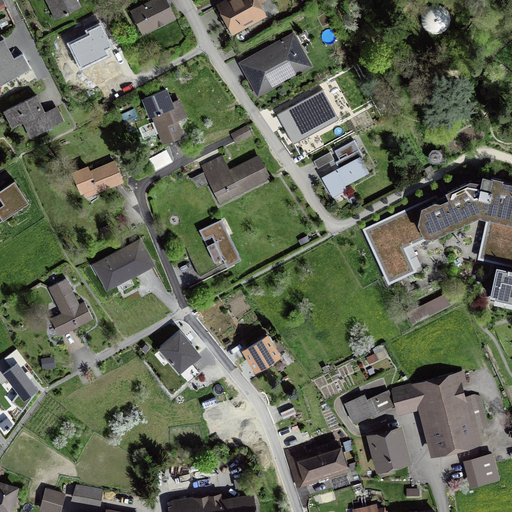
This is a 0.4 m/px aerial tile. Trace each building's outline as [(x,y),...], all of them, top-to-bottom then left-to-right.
[(46,0),(56,19),(66,14),(66,15),(68,14),(68,13),(79,7),(75,0),(46,0)] [(155,0),(133,11),(143,31),(173,16),(165,0),(155,0)] [(231,0),(220,6),(234,30),(262,15),(254,0),(231,0)] [(426,3),(424,27),(447,29),(449,5),(426,3)] [(82,67),(108,54),(105,49),(110,46),(100,24),(88,30),(90,34),(70,43),(82,67)] [(258,92),(309,65),(293,36),(243,63),(258,92)] [(0,85),(31,69),(22,53),(11,60),(1,40),(0,40),(0,85)] [(132,55),(139,67),(151,60),(144,48),(132,55)] [(116,76),(103,83),(109,96),(123,90),(116,76)] [(166,143),(180,137),(174,122),(185,117),(178,100),(171,103),(166,89),(145,98),(152,116),(153,115),(157,127),(160,126),(166,143)] [(326,92),(277,116),(292,144),(340,120),(326,92)] [(56,107),(43,114),(34,96),(6,110),(12,121),(21,116),(31,137),(63,121),(56,107)] [(246,126),(232,134),(236,142),(251,134),(246,126)] [(346,153),(347,155),(335,162),(339,169),(323,178),(329,190),(367,169),(361,158),(363,157),(354,140),(334,150),(338,157),(346,153)] [(167,146),(150,154),(156,166),(173,159),(167,146)] [(438,150),(432,150),(429,154),(429,159),(432,162),(438,162),(441,159),(441,154),(438,150)] [(330,152),(313,161),(318,168),(334,159),(330,152)] [(222,156),(202,165),(220,201),(264,179),(256,162),(231,174),(222,156)] [(88,167),(73,173),(81,192),(95,186),(96,191),(122,180),(115,161),(90,172),(88,167)] [(427,174),(433,170),(431,165),(424,169),(427,174)] [(449,195),(438,201),(421,208),(417,218),(426,237),(427,239),(478,215),(488,217),(511,222),(511,184),(501,182),(501,180),(483,175),(481,184),(470,181),(448,192),(449,195)] [(14,180),(0,189),(0,215),(3,220),(29,203),(14,180)] [(404,247),(426,237),(417,218),(421,208),(438,201),(436,196),(365,229),(389,281),(414,270),(404,247)] [(511,264),(511,222),(488,217),(480,257),(511,264)] [(195,254),(190,256),(200,276),(225,262),(227,266),(241,259),(221,219),(199,230),(210,252),(197,259),(195,254)] [(139,241),(101,262),(106,271),(100,274),(108,287),(120,281),(118,277),(126,272),(128,276),(151,263),(139,241)] [(511,270),(497,267),(490,300),(511,304),(511,270)] [(49,287),(60,308),(68,304),(70,308),(79,304),(66,278),(49,287)] [(433,310),(447,303),(444,296),(430,303),(433,310)] [(70,308),(68,304),(60,308),(62,313),(54,316),(62,332),(62,334),(93,318),(84,301),(79,304),(70,308)] [(423,306),(410,313),(413,320),(427,313),(423,306)] [(198,354),(180,333),(162,348),(172,359),(170,360),(173,364),(175,363),(180,369),(198,354)] [(278,354),(267,336),(244,350),(256,368),(278,354)] [(284,348),(281,344),(277,338),(273,341),(279,351),(284,348)] [(372,359),(387,354),(385,346),(370,351),(372,359)] [(7,365),(21,355),(15,348),(2,357),(7,365)] [(52,367),(50,357),(41,359),(42,368),(52,367)] [(17,361),(3,372),(18,392),(11,401),(23,410),(38,389),(17,361)] [(474,442),(456,374),(393,391),(398,409),(425,402),(438,451),(474,442)] [(354,421),(393,404),(387,392),(378,396),(378,398),(365,403),(362,395),(346,403),(354,421)] [(283,418),(295,413),(293,407),(280,412),(283,418)] [(399,429),(371,436),(379,467),(407,460),(399,429)] [(287,456),(292,471),(341,455),(338,445),(306,455),(303,445),(305,445),(305,444),(286,450),(288,454),(287,456)] [(474,483),(497,477),(491,454),(467,460),(474,483)] [(344,466),(341,455),(292,471),(296,482),(344,466)] [(350,464),(352,470),(358,468),(357,462),(350,464)] [(15,497),(13,495),(16,487),(0,482),(0,506),(9,509),(11,502),(14,501),(15,497)] [(102,488),(77,484),(72,500),(99,504),(102,488)] [(41,508),(54,511),(59,511),(64,494),(46,489),(41,508)] [(223,511),(222,503),(221,493),(171,501),(172,511),(223,511)] [(222,503),(223,511),(253,511),(251,499),(222,503)]
